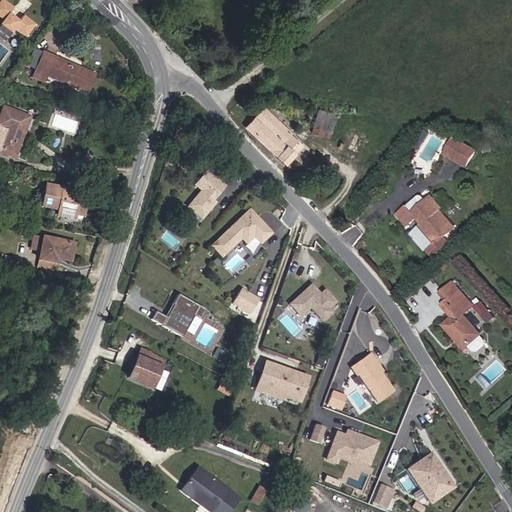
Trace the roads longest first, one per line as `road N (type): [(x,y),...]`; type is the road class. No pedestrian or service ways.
road 1 (residential): [(159,56),(214,106),(389,308),(511,493)]
road 2 (tertiary): [(15,511),(103,307),(163,89),(159,56)]
road 3 (unknown): [(365,280),(320,404),(362,424)]
road 4 (unknown): [(303,208),(255,355)]
